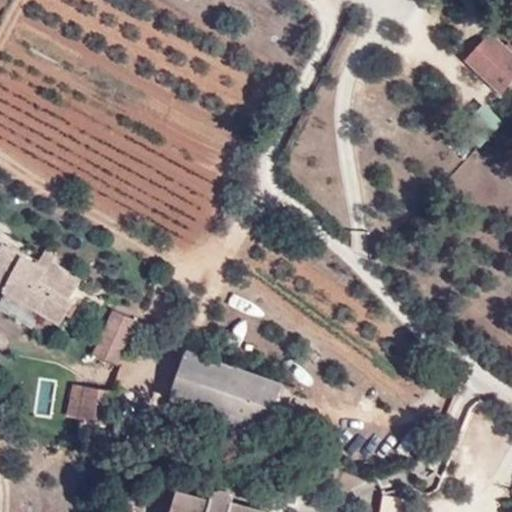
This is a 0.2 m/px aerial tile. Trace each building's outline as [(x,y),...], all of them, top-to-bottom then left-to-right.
[(511,55),(487,31),(460,58),(495,92),(511,74),(511,55)] [(4,242),(0,248),(0,283),(62,318),(73,297),(70,294),(81,274),(42,252),(38,260),(4,242)] [(96,351),(117,361),(138,319),(117,309),(96,351)] [(190,350),(173,396),(267,430),(284,383),(190,350)] [(76,411),(103,419),(112,385),(86,377),(76,411)] [(328,493),(334,473),(287,458),(280,477),(328,493)] [(176,511),(166,511),(161,511),(160,511),(237,511),(239,506),(217,501),(215,509),(179,500),(176,511)]
